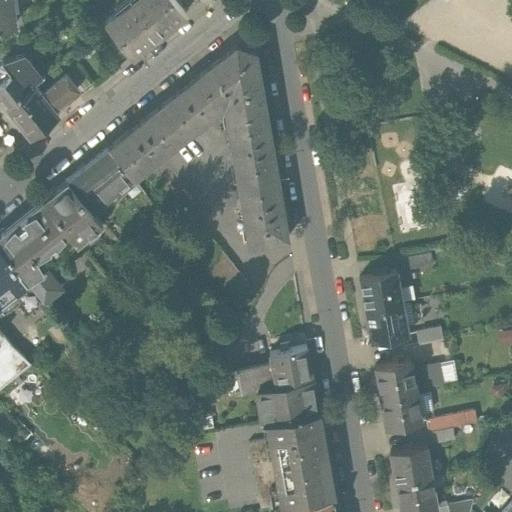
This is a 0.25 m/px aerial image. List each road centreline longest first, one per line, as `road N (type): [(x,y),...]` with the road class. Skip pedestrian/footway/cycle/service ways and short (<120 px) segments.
road 1 (residential): [(362,511),(278,0)]
road 2 (residential): [(249,0),(0,196)]
